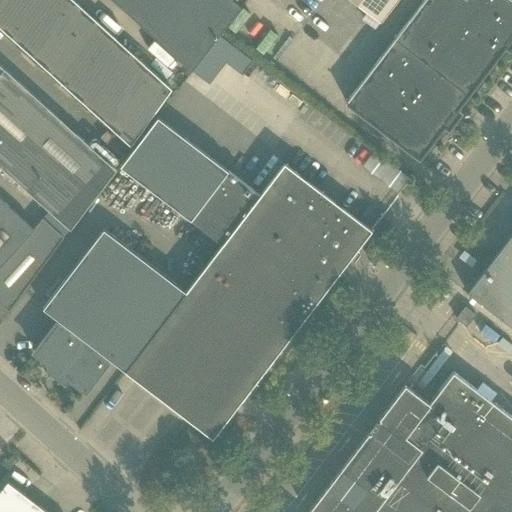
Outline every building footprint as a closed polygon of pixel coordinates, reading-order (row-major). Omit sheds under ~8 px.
[(0,0),(0,28),(130,146),(152,115),(24,0),(0,0)] [(24,0),(152,115),(171,89),(73,0),(24,0)] [(112,0),(122,9),(129,0),(112,0)] [(191,71),(240,8),(231,0),(129,0),(122,9),(191,71)] [(350,0),(357,5),(379,23),(396,0),(350,0)] [(511,0),(423,0),(408,20),(480,77),(505,45),(510,49),(511,45),(511,0)] [(449,128),(461,112),(456,108),(480,77),(408,20),(394,38),(346,102),(418,158),(444,124),(449,128)] [(116,171),(108,163),(0,65),(0,167),(57,219),(69,231),(116,171)] [(283,163),(259,195),(157,117),(119,166),(221,244),(188,294),(185,292),(124,371),(211,438),(371,230),(283,163)] [(397,194),(409,178),(373,151),(361,167),(397,194)] [(4,203),(0,207),(0,266),(34,229),(32,228),(4,203)] [(0,320),(1,321),(63,237),(42,218),(32,228),(34,229),(0,266),(0,320)] [(185,292),(103,229),(42,308),(58,321),(34,352),(50,365),(47,369),(64,382),(67,378),(84,391),(109,359),(124,371),(185,292)] [(511,233),(466,293),(511,327),(511,233)] [(466,327),(475,315),(464,307),(455,319),(466,327)] [(511,511),(511,416),(453,371),(428,403),(404,385),(307,511),(511,511)] [(480,386),(477,390),(491,400),(496,393),(482,383),(480,386)] [(0,511),(46,511),(7,482),(0,490),(0,511)]
